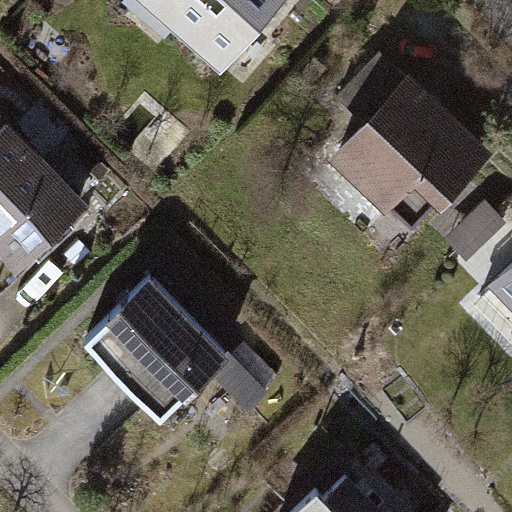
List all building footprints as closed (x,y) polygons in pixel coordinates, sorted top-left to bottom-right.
[(145,0),(221,66),(278,0),(145,0)] [(412,220),(482,146),(380,50),(338,93),(367,121),(339,150),(412,220)] [(0,239),(18,258),(80,198),(7,123),(0,129),(0,239)] [(479,226),(494,210),(485,201),(470,217),(479,226)] [(469,235),(478,244),(503,219),(494,210),(479,226),(469,235)] [(511,329),(511,262),(479,295),(511,329)] [(226,350),(151,273),(86,335),(161,413),(212,364),(226,350)] [(226,350),(212,364),(250,404),(265,390),(226,350)] [(382,511),(345,474),(324,495),(316,487),(289,511),(382,511)]
